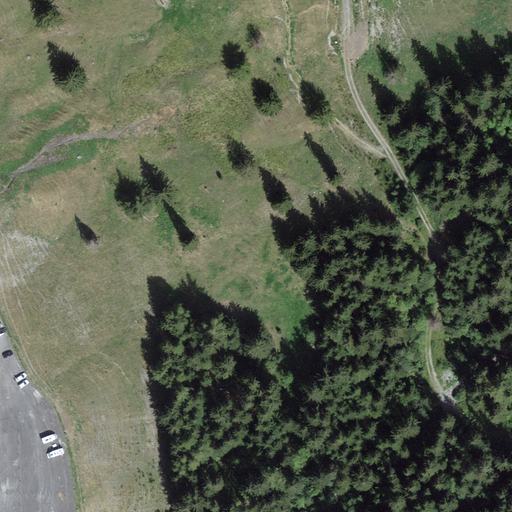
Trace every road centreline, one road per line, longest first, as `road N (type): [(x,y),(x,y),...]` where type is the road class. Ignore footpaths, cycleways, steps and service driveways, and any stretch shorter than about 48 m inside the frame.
road 1 (track): [(511,437),(452,409),(431,377),(430,233),(353,94),(343,0)]
road 2 (track): [(396,163),(309,98),(290,67),(279,0)]
road 3 (track): [(0,401),(37,430),(49,511)]
